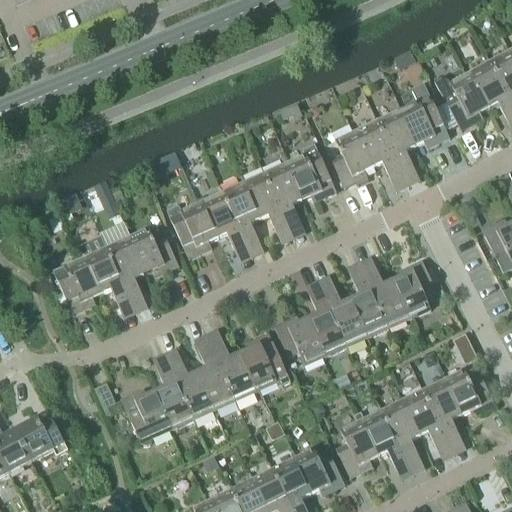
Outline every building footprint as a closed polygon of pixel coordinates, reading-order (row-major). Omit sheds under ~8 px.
[(511,56),(510,53),(490,64),(511,104),(511,56)] [(506,120),(511,116),(511,104),(490,64),(470,75),(491,112),(499,107),(506,120)] [(481,117),(491,112),(470,75),(450,86),(448,83),(441,82),(436,85),(435,85),(435,86),(462,135),(484,123),(481,117)] [(450,142),(437,114),(425,88),(413,94),(418,105),(398,114),(416,152),(425,147),(428,153),(450,142)] [(407,156),(416,152),(398,114),(377,124),(401,175),(413,169),(407,156)] [(390,181),(401,175),(377,124),(357,134),(374,171),(383,167),(390,181)] [(365,176),(374,171),(357,134),(336,144),(343,158),(331,163),(345,192),(368,182),(365,176)] [(288,168),(284,169),(301,207),(305,205),(310,203),(313,209),(336,198),(322,169),(315,151),(303,156),(305,160),(288,168)] [(284,169),(264,178),(287,229),(299,224),(293,211),(301,207),(284,169)] [(264,178),(243,188),(260,225),(269,221),(275,235),(287,229),(264,178)] [(243,188),(223,197),(246,248),(257,243),(251,229),(260,225),(243,188)] [(209,204),(201,207),(218,244),(222,242),(227,240),(233,253),(246,248),(223,197),(209,204)] [(209,248),(218,244),(201,207),(181,216),(179,211),(167,217),(188,264),(211,254),(209,248)] [(504,226),(482,237),(496,265),(494,267),(501,281),(511,276),(511,229),(507,232),(504,226)] [(127,243),(144,281),(153,277),(156,283),(179,272),(165,243),(154,248),(148,234),(127,243)] [(130,304),(106,253),(101,242),(81,251),(86,262),(103,299),(112,295),(118,309),(130,304)] [(135,285),(144,281),(127,243),(106,253),(130,304),(141,298),(135,285)] [(93,304),(103,299),(86,262),(53,276),(73,320),(96,310),(93,304)] [(392,286),(383,290),(371,262),(359,267),(389,333),(409,323),(392,286)] [(424,299),(435,294),(422,266),(399,276),(401,282),(392,286),(409,323),(430,314),(424,299)] [(368,342),(389,333),(359,267),(346,273),(359,301),(351,305),(368,342)] [(351,305),(342,309),(329,281),(318,286),(347,351),(368,342),(351,305)] [(327,360),(347,351),(318,286),(306,291),(318,320),(310,323),(327,360)] [(310,323),(300,328),(297,322),(274,332),(287,361),(297,356),(304,371),(327,360),(310,323)] [(257,396),(240,359),(230,364),(218,336),(206,341),(236,405),(257,396)] [(291,386),(282,367),(269,339),(246,349),(249,355),(240,359),(257,396),(277,387),(279,392),(291,386)] [(216,414),(236,405),(206,341),(194,346),(207,374),(199,378),(216,414)] [(216,414),(199,378),(189,382),(176,354),(165,359),(195,423),(216,414)] [(174,433),(195,423),(165,359),(153,364),(165,393),(158,396),(174,433)] [(482,383),(471,389),(464,374),(446,383),(443,384),(461,421),(470,417),(473,423),(496,412),(482,383)] [(452,426),(461,421),(443,384),(446,383),(422,394),(448,445),(458,439),(452,426)] [(174,433),(158,396),(147,401),(144,394),(122,404),(141,448),(144,450),(147,450),(150,448),(153,447),(153,443),(153,442),(174,433)] [(435,451),(448,445),(422,394),(402,404),(421,441),(428,438),(435,451)] [(411,446),(421,441),(402,404),(381,414),(407,465),(418,459),(411,446)] [(394,471),(407,465),(381,414),(361,424),(380,461),(387,457),(394,471)] [(37,423),(14,435),(31,466),(53,454),(57,461),(68,455),(69,454),(48,415),(36,422),(37,423)] [(370,466),(380,461),(361,424),(340,434),(347,449),(336,454),(350,483),(372,472),(370,466)] [(0,432),(0,460),(10,478),(31,466),(14,435),(4,441),(0,432)] [(331,462),(320,467),(313,453),(293,463),(311,499),(319,495),(322,501),(345,490),(331,462)] [(0,483),(10,478),(0,460),(0,483)] [(305,511),(302,504),(311,499),(293,463),(272,473),(292,511),(305,511)] [(292,511),(272,473),(252,483),(266,511),(292,511)] [(266,511),(252,483),(233,493),(242,511),(266,511)] [(242,511),(233,493),(212,503),(216,511),(242,511)] [(216,511),(212,503),(193,511),(216,511)]
